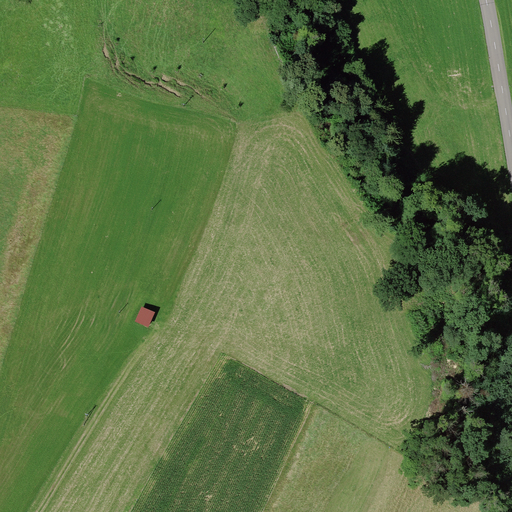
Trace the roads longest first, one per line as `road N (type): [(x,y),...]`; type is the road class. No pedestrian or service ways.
road 1 (track): [(37,511),(143,335)]
road 2 (tertiary): [(511,146),(487,0)]
